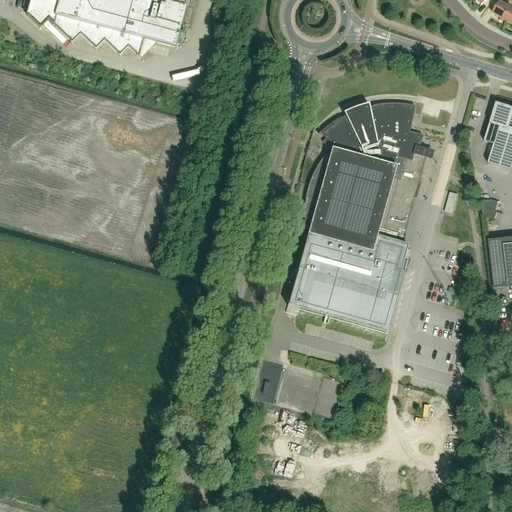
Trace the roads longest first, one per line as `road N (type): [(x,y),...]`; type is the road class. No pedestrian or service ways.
road 1 (secondary): [(176,511),(305,46)]
road 2 (unclassified): [(511,76),(342,25)]
